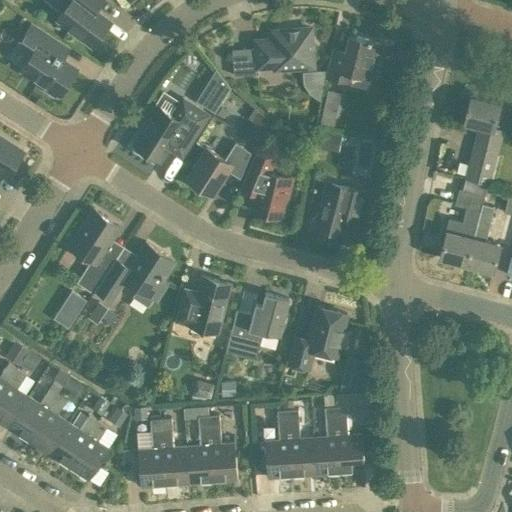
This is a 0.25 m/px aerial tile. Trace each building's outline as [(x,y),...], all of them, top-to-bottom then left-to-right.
[(69,0),(57,17),(93,44),(111,20),(96,9),(102,0),(69,0)] [(34,49),(21,70),(45,86),(43,89),(55,96),(57,93),(59,95),(77,68),(62,58),(68,48),(31,23),(20,39),(34,49)] [(311,26),(275,29),(272,33),(272,37),(258,38),(255,42),(256,47),(231,48),(233,74),(258,72),(257,66),(274,65),(274,68),(314,65),(311,26)] [(350,35),(346,50),(334,47),(327,75),(348,81),(351,71),(373,77),(382,43),(350,35)] [(230,88),(216,71),(204,91),(221,101),(230,88)] [(134,143),(135,144),(133,146),(134,150),(143,156),(148,155),(149,153),(160,160),(168,146),(182,155),(209,114),(182,97),(180,100),(163,90),(155,103),(158,104),(146,123),(134,143)] [(471,94),(465,120),(478,123),(464,177),(465,177),(487,183),(490,184),(497,156),(504,129),(494,127),(500,102),(471,94)] [(320,120),(333,123),(335,115),(322,112),(320,120)] [(265,129),(274,133),(278,124),(269,120),(265,129)] [(320,131),(317,148),(338,152),(341,135),(320,131)] [(0,171),(7,176),(23,150),(0,135),(0,171)] [(187,177),(212,193),(227,169),(240,177),(251,151),(235,141),(224,158),(206,146),(187,177)] [(281,217),(292,176),(270,171),(274,157),(254,152),(243,180),(258,184),(251,210),(281,217)] [(466,207),(480,210),(482,203),(487,183),(465,177),(462,189),(459,188),(455,204),(466,207)] [(327,180),(319,209),(310,221),(315,225),(315,226),(317,227),(324,233),(327,229),(342,233),(347,214),(358,217),(365,190),(327,180)] [(494,206),(482,203),(480,210),(466,264),(493,272),(500,244),(485,240),(494,206)] [(77,281),(93,292),(95,289),(124,245),(112,238),(120,224),(93,207),(78,231),(69,245),(91,259),(77,281)] [(449,217),(439,257),(466,264),(480,210),(466,207),(462,221),(449,217)] [(168,281),(162,277),(174,259),(145,240),(137,254),(124,245),(95,289),(112,300),(125,279),(138,287),(133,295),(148,305),(153,297),(157,299),(168,281)] [(231,282),(202,274),(198,290),(184,286),(175,320),(218,331),(231,282)] [(236,309),(226,350),(256,358),(260,344),(275,348),(278,335),(279,335),(289,297),(265,291),(262,302),(255,301),(252,313),(236,309)] [(88,316),(97,322),(108,306),(99,300),(88,316)] [(55,318),(69,327),(78,313),(64,304),(55,318)] [(347,312),(317,305),(308,338),(295,335),(288,362),(308,367),(313,348),(336,354),(347,312)] [(15,339),(5,355),(18,364),(20,362),(28,349),(29,348),(15,339)] [(40,357),(28,349),(20,362),(31,370),(40,357)] [(342,379),(340,388),(342,389),(361,387),(362,384),(368,361),(348,356),(342,379)] [(0,393),(17,367),(8,362),(0,373),(0,393)] [(17,367),(0,393),(0,419),(8,425),(28,394),(17,387),(26,373),(17,367)] [(69,373),(59,367),(53,376),(62,383),(69,373)] [(61,387),(74,395),(82,383),(69,374),(61,387)] [(197,378),(192,393),(210,398),(214,383),(197,378)] [(221,382),(222,395),(235,395),(235,381),(221,382)] [(28,394),(8,425),(28,438),(57,393),(48,388),(39,401),(28,394)] [(57,393),(28,438),(48,451),(69,420),(58,413),(66,399),(57,393)] [(340,472),(337,434),(335,405),(334,393),(324,394),(327,435),(313,436),(316,473),(340,472)] [(99,395),(92,406),(101,412),(108,401),(99,395)] [(108,418),(119,425),(127,412),(116,405),(108,418)] [(346,405),(335,405),(337,434),(340,472),(364,470),(362,433),(348,434),(346,405)] [(133,406),(134,418),(147,418),(146,406),(133,406)] [(287,409),(292,475),(316,473),(313,436),(300,437),(298,408),(287,409)] [(267,477),(292,475),(287,409),(277,409),(279,438),(265,439),(267,477)] [(69,420),(48,451),(69,464),(98,419),(89,413),(80,427),(69,420)] [(219,413),(208,414),(213,480),(237,479),(235,442),(221,442),(219,413)] [(186,445),(189,482),(213,480),(208,414),(198,415),(200,444),(186,445)] [(140,485),(165,484),(160,417),(150,418),(152,447),(138,448),(140,485)] [(160,417),(165,484),(189,482),(186,445),(173,446),(171,417),(160,417)] [(107,425),(98,419),(69,464),(89,478),(110,447),(98,439),(107,425)]
